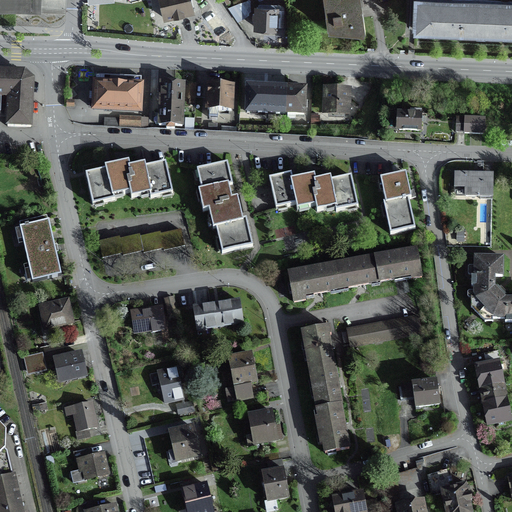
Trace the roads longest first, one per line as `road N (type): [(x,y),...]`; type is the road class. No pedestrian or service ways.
road 1 (secondary): [(511,71),(71,51)]
road 2 (residential): [(89,298),(217,278),(257,288),(275,324),(304,485)]
road 3 (residential): [(426,153),(53,133)]
road 4 (residential): [(469,436),(426,153)]
road 5 (residential): [(138,511),(89,298)]
road 6 (residential): [(304,485),(469,436)]
road 7 (residential): [(89,298),(53,133)]
